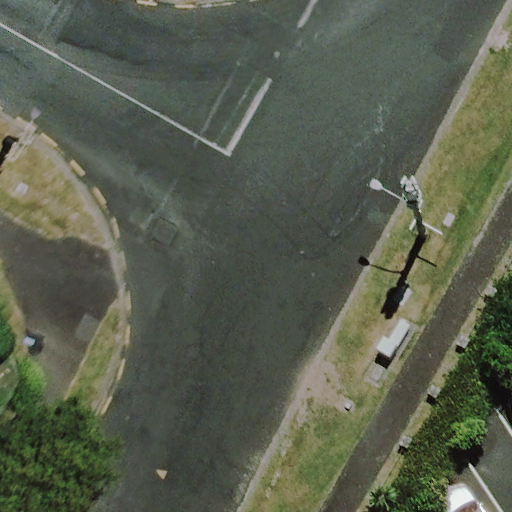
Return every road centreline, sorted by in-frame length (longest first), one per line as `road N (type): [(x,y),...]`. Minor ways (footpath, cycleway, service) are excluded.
road 1 (residential): [(134,511),(305,201)]
road 2 (residential): [(305,201),(0,26)]
road 3 (residential): [(305,201),(420,0)]
